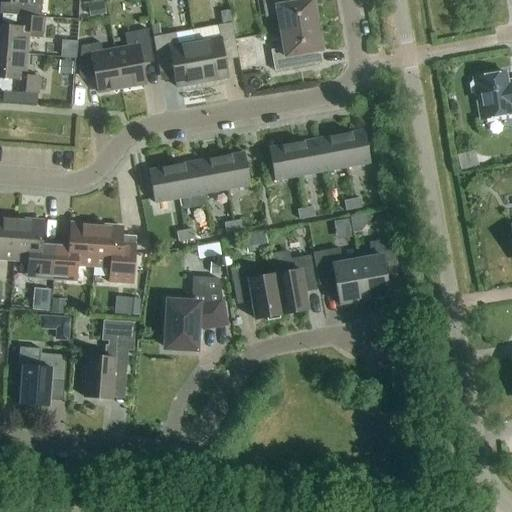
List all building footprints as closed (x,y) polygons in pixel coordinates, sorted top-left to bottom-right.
[(13,17),(17,17),(41,19),(42,0),(0,0),(0,3),(13,5),(13,17)] [(277,17),(280,33),(317,27),(313,1),(290,5),(288,0),(261,0),(265,19),(277,17)] [(0,27),(0,53),(26,56),(28,34),(42,35),(43,19),(41,19),(17,17),(16,29),(0,27)] [(194,44),(201,84),(227,80),(222,53),(236,51),(232,25),(217,27),(220,39),(194,44)] [(158,26),(151,27),(153,39),(160,37),(158,26)] [(317,27),(280,33),(283,50),(271,52),(274,73),(301,68),(299,56),(322,52),(317,27)] [(114,51),(121,90),(145,86),(140,61),(152,59),(147,31),(124,35),(127,49),(114,51)] [(176,89),(201,84),(194,44),(178,47),(176,35),(160,37),(153,39),(158,65),(171,63),(176,89)] [(244,65),(258,62),(254,41),(240,44),(244,65)] [(98,94),(121,90),(114,51),(102,53),(100,44),(81,48),(79,75),(79,76),(94,73),(98,94)] [(26,56),(0,53),(0,79),(12,81),(11,93),(38,95),(39,79),(24,78),(26,56)] [(59,62),(58,74),(71,76),(73,63),(59,62)] [(504,74),(479,78),(474,79),(475,83),(472,83),(470,86),(471,95),(475,97),(477,97),(481,121),(511,115),(511,83),(506,84),(504,74)] [(340,137),(346,169),(370,165),(364,132),(340,137)] [(340,137),(316,141),(322,173),(346,169),(340,137)] [(316,141),(292,145),(298,178),(322,173),(316,141)] [(274,182),(298,178),(292,145),(268,150),(274,182)] [(220,159),(226,191),(250,187),(244,154),(220,159)] [(220,159),(196,163),(202,196),(226,191),(220,159)] [(196,163),(172,168),(178,200),(202,196),(196,163)] [(154,205),(178,200),(172,168),(148,172),(154,205)] [(352,201),(354,211),(361,209),(359,199),(352,201)] [(354,211),(352,201),(343,203),(345,213),(354,211)] [(312,208),(304,210),(306,220),(314,219),(312,208)] [(299,222),(306,220),(304,210),(297,212),(299,222)] [(0,260),(14,262),(17,221),(0,219),(0,260)] [(43,223),(17,221),(14,262),(28,263),(27,274),(53,276),(55,245),(41,244),(43,223)] [(232,223),(234,234),(241,232),(239,222),(232,223)] [(234,234),(232,223),(224,225),(226,235),(234,234)] [(55,245),(53,276),(52,280),(76,282),(77,266),(93,268),(96,227),(70,225),(69,246),(55,245)] [(122,229),(96,227),(93,268),(110,269),(109,285),(132,286),(135,250),(121,249),(122,229)] [(191,230),(184,232),(186,242),(194,240),(191,230)] [(178,243),(186,242),(184,232),(176,233),(178,243)] [(357,261),(364,302),(388,297),(384,270),(397,267),(392,241),(369,245),(372,259),(357,261)] [(217,246),(196,250),(198,262),(219,259),(217,246)] [(339,306),(364,302),(357,261),(341,264),(339,250),(313,255),(318,282),(334,279),(339,306)] [(287,253),(270,256),(274,276),(281,316),(307,312),(303,289),(315,287),(310,258),(289,261),(287,253)] [(211,265),(210,277),(219,277),(219,265),(211,265)] [(255,267),(231,272),(236,301),(251,299),(255,321),(281,316),(274,276),(257,279),(255,267)] [(166,304),(164,349),(195,351),(196,331),(226,326),(219,280),(198,280),(198,304),(166,304)] [(50,309),(52,287),(35,286),(34,308),(50,309)] [(52,302),(51,315),(63,316),(64,303),(52,302)] [(123,304),(122,317),(138,319),(139,306),(123,304)] [(41,318),(40,332),(69,333),(70,320),(41,318)] [(103,338),(108,348),(105,347),(105,359),(87,358),(86,368),(82,367),(81,384),(85,384),(84,399),(111,401),(113,378),(126,379),(127,353),(133,353),(134,324),(115,324),(112,320),(104,327),(108,335),(103,338)] [(64,383),(66,357),(39,355),(39,348),(19,347),(17,367),(22,368),(19,406),(48,408),(50,382),(64,383)]
